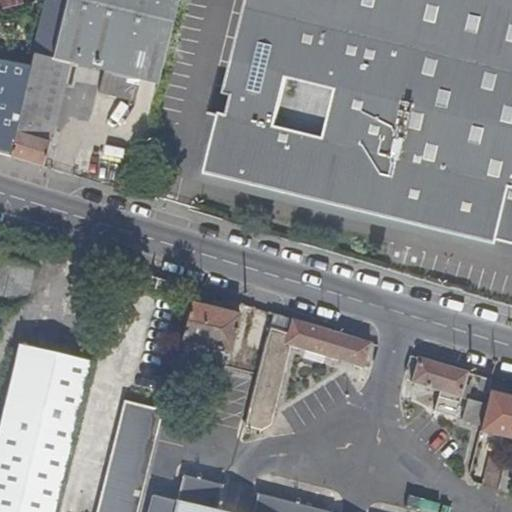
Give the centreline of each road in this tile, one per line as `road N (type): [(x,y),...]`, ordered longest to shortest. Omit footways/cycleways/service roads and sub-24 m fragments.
road 1 (secondary): [(0,194),(511,352)]
road 2 (unknown): [(371,459),(289,455),(204,482)]
